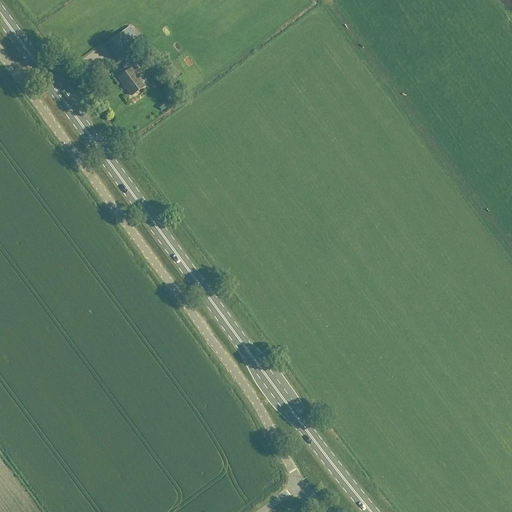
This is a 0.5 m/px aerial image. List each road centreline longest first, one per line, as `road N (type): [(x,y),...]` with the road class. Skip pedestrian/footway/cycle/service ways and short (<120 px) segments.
road 1 (primary): [(369,511),(0,14)]
road 2 (unclassified): [(299,484),(256,402),(0,53)]
